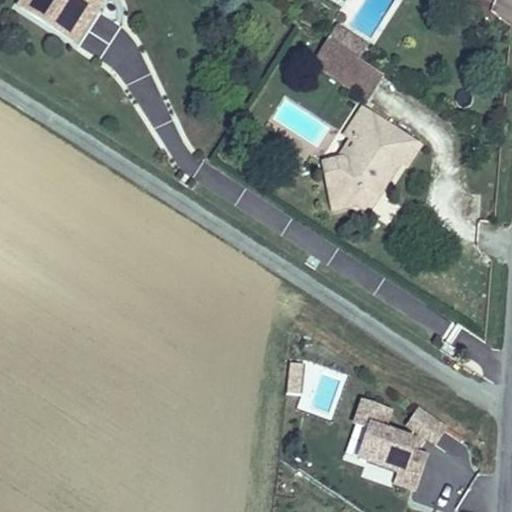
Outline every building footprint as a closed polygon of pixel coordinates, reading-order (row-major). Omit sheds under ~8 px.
[(41,0),(38,6),(73,28),(90,0),(41,0)] [(332,16),(319,34),(343,49),(354,31),(332,16)] [(343,49),(361,61),(373,43),(354,31),(343,49)] [(346,84),(361,61),(343,49),(319,34),(303,58),(346,84)] [(353,203),(374,216),(405,166),(410,170),(423,150),(367,114),(352,138),(363,145),(352,165),(331,169),(336,204),(353,203)] [(287,364),(283,395),(299,397),(303,366),(287,364)] [(384,411),(358,401),(350,421),(365,427),(355,456),(395,471),(391,481),(409,487),(420,456),(405,450),(408,441),(377,430),(384,411)] [(429,442),(440,425),(416,408),(404,425),(429,442)]
